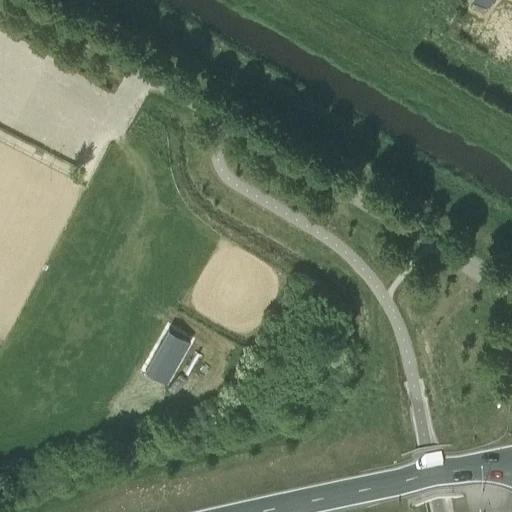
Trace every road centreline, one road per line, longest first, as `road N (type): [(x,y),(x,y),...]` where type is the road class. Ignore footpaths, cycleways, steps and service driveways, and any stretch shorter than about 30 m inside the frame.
road 1 (unclassified): [(511,295),(31,0)]
road 2 (primary): [(511,460),(282,511)]
